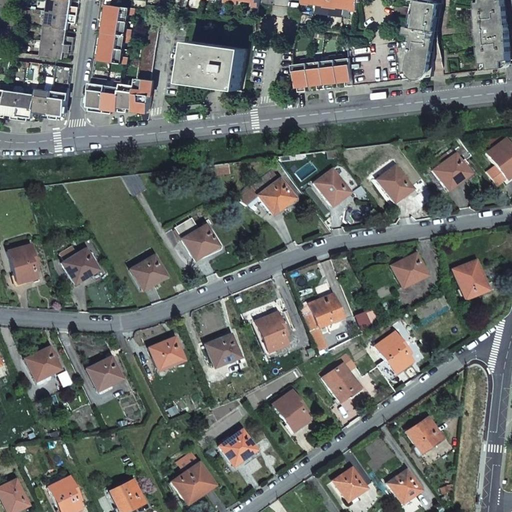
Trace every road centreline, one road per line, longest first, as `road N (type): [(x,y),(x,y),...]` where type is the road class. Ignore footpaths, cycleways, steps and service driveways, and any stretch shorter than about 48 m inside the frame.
road 1 (residential): [(0,312),(130,320),(324,243),(511,218)]
road 2 (residential): [(227,511),(491,342),(510,339)]
road 3 (residential): [(265,119),(511,90)]
road 4 (residential): [(76,140),(265,119)]
road 5 (residential): [(487,511),(510,339)]
road 6 (residential): [(76,140),(93,0)]
road 7 (residential): [(265,119),(281,0)]
